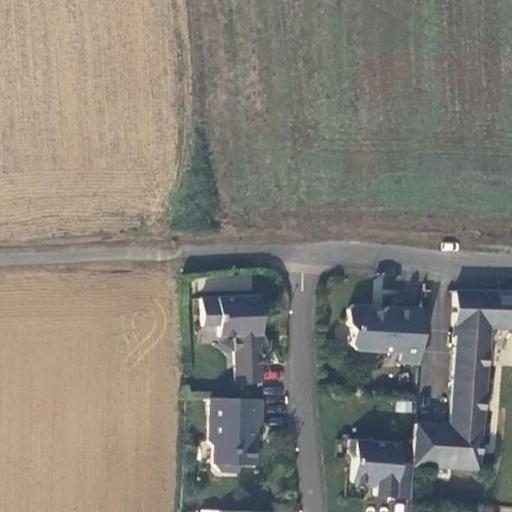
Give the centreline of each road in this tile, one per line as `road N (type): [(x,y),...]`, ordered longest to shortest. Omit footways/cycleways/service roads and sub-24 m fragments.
road 1 (residential): [(303,252),(300,355),(314,511)]
road 2 (unclassified): [(303,252),(511,266)]
road 3 (track): [(0,261),(180,252)]
road 4 (unclassified): [(180,252),(303,252)]
